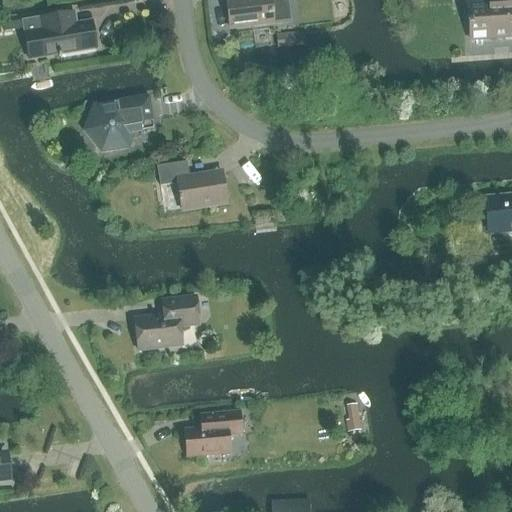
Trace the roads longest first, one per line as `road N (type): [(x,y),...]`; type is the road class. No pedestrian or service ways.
road 1 (residential): [(181,0),(199,81),(211,99),(271,138),(303,144),(511,119)]
road 2 (residential): [(148,511),(0,247)]
